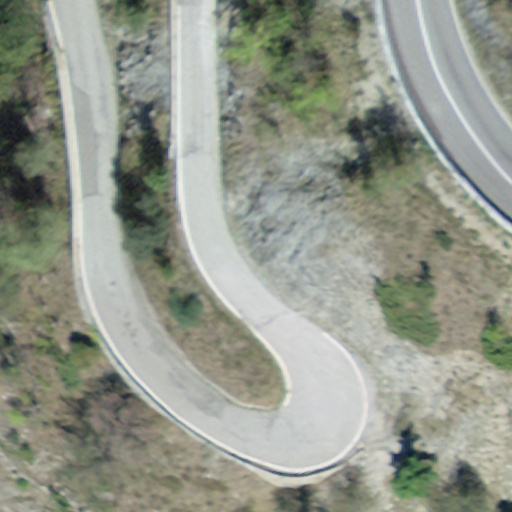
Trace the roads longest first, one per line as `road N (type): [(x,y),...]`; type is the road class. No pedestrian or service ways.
road 1 (tertiary): [(72,0),(104,256),(128,330),(195,402),(226,423),(275,438),(316,421),(326,386),(314,355),(226,267),(209,228),(194,119),(197,0)]
road 2 (primary): [(418,0),(440,78),(480,144),(511,178)]
